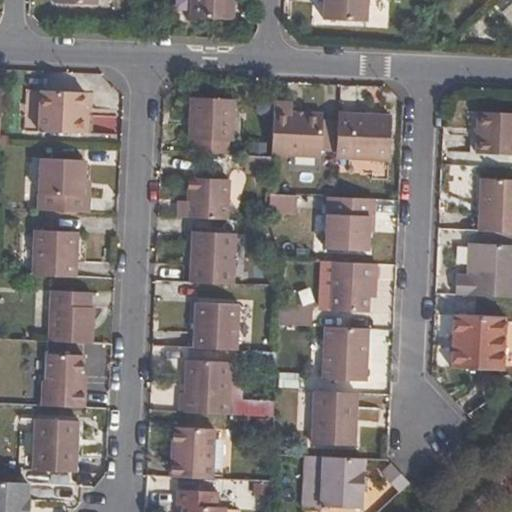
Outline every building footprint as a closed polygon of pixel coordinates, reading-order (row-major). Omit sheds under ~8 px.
[(190,0),(190,15),(231,17),(232,0),(190,0)] [(370,19),(370,0),(324,0),(323,17),(370,19)] [(83,119),(84,96),(39,93),(37,135),(85,136),(86,119),(83,119)] [(193,142),(192,156),(218,157),(219,144),(229,144),(231,103),(189,101),(188,142),(193,142)] [(292,104),(273,103),(270,155),(320,157),(322,115),(291,113),(292,104)] [(511,115),(476,113),(474,155),(511,156),(511,115)] [(390,118),(339,115),(337,158),(387,160),(390,118)] [(269,174),(270,159),(242,158),(241,173),(269,174)] [(383,170),(383,161),(347,160),(347,169),(383,170)] [(81,199),(82,184),(83,165),(39,163),(38,216),(86,217),(87,199),(81,199)] [(178,203),(176,220),(223,222),(225,182),(187,180),(186,204),(178,203)] [(511,184),(478,183),(475,236),(511,237),(511,184)] [(269,194),(268,212),(295,214),(296,195),(269,194)] [(368,219),(375,219),(376,202),(334,200),(328,200),(327,216),(368,219)] [(368,219),(327,216),(324,251),(366,253),(367,235),(368,219)] [(192,232),(189,284),(231,286),(234,234),(192,232)] [(34,235),(32,279),(73,281),(75,238),(34,235)] [(471,283),(465,282),(453,281),(452,301),(511,303),(511,249),(466,248),(465,272),(472,273),(471,283)] [(367,281),(375,282),(375,267),(331,265),(330,311),(366,313),(366,299),(367,281)] [(367,281),(366,299),(374,299),(375,282),(367,281)] [(50,290),(48,341),(90,343),(93,306),(88,306),(89,292),(50,290)] [(192,304),(190,350),(232,352),(235,306),(192,304)] [(304,329),(305,313),(275,311),(274,327),(304,329)] [(451,321),(449,373),(500,375),(502,323),(451,321)] [(362,384),(365,332),(323,330),(321,382),(362,384)] [(41,383),(39,406),(82,408),(83,386),(80,386),(81,355),(46,353),(45,382),(41,383)] [(176,396),(176,414),(225,416),(270,418),(271,402),(226,399),(227,365),(184,363),(182,396),(176,396)] [(296,373),(277,373),(276,387),(296,388),(296,373)] [(351,447),(353,396),(311,394),(309,445),(351,447)] [(33,420),(32,470),(74,472),(76,422),(33,420)] [(172,428),(169,479),(209,481),(212,431),(172,428)] [(357,509),(359,461),(320,459),(303,459),(302,509),(318,511),(318,508),(357,509)] [(392,492),(404,486),(392,463),(380,469),(392,492)] [(21,499),(22,484),(0,482),(0,511),(23,511),(24,500),(21,499)] [(250,493),(266,494),(267,484),(250,483),(250,493)] [(214,508),(214,493),(174,492),(173,507),(179,508),(178,511),(221,511),(222,508),(214,508)]
